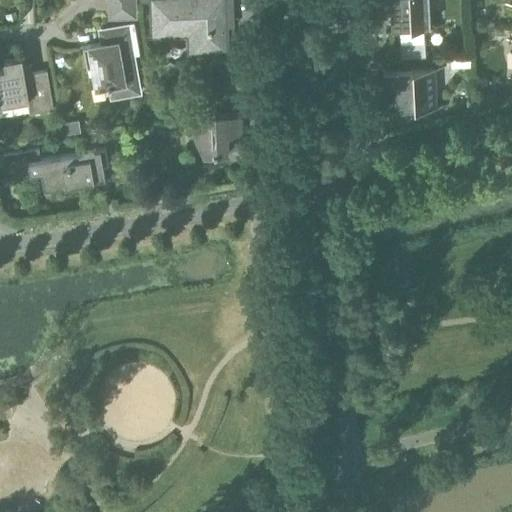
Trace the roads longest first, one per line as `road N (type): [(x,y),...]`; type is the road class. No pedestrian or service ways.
road 1 (residential): [(0,240),(24,244),(313,193),(349,171)]
road 2 (residential): [(349,171),(341,0)]
road 3 (residential): [(349,171),(511,133)]
